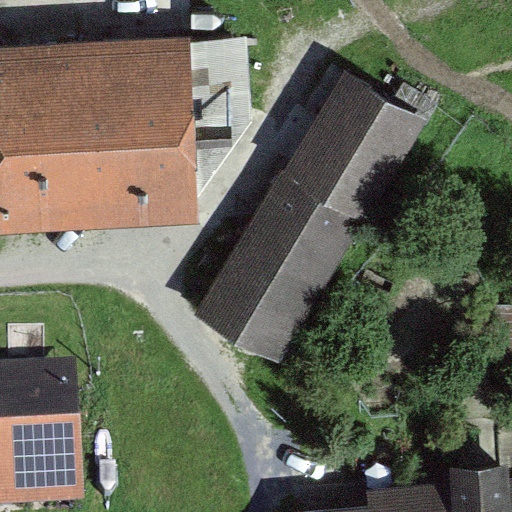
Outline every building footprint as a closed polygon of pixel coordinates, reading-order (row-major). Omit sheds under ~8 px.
[(0,59),(2,95),(0,95),(0,202),(8,202),(10,229),(211,216),(200,39),(0,51),(0,59)] [(424,115),(346,68),(201,308),(280,355),(424,115)] [(505,357),(511,356),(511,299),(503,300),(505,357)] [(0,511),(91,511),(85,373),(0,376),(0,511)] [(511,511),(511,471),(511,472),(509,453),(450,458),(451,477),(368,483),(370,501),(292,507),(291,511),(511,511)]
